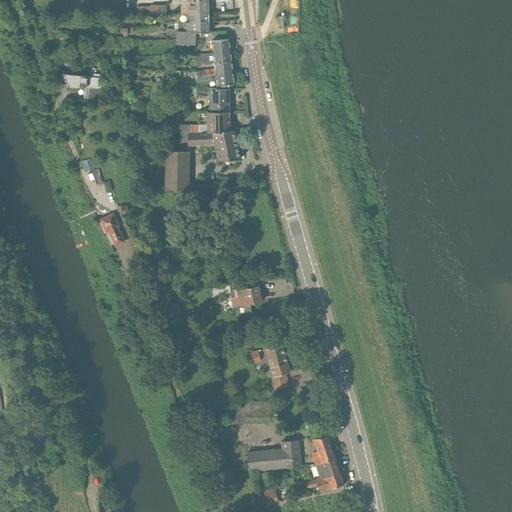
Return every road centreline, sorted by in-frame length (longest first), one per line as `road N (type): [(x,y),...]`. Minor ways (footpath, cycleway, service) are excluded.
road 1 (tertiary): [(372,511),(260,105),(243,0)]
road 2 (unclassified): [(223,511),(114,210),(89,189),(25,39)]
